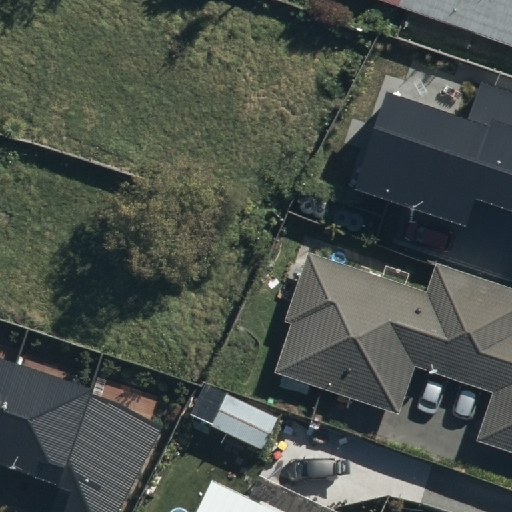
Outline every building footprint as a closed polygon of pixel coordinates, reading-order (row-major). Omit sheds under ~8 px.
[(511,0),(393,0),(511,41),(511,0)] [(0,50),(14,9),(0,4),(0,50)] [(390,98),(360,188),(466,224),(475,199),(511,211),(511,94),(484,85),(470,125),(390,98)] [(511,453),(511,286),(444,263),(432,297),(322,259),(281,375),(406,419),(423,370),(497,396),(481,443),(511,453)] [(0,359),(0,466),(69,490),(60,511),(118,511),(164,429),(91,390),(0,359)] [(258,511),(216,491),(205,511),(258,511)]
